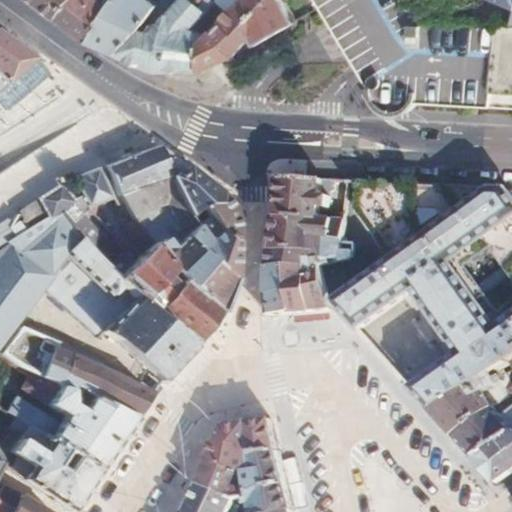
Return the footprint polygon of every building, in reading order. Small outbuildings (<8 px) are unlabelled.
[(36,0),(57,16),(69,0),(36,0)] [(69,0),(57,16),(88,40),(118,0),(69,0)] [(118,0),(88,40),(118,54),(139,26),(158,2),(155,0),(118,0)] [(207,11),(194,0),(179,0),(150,35),(139,26),(118,54),(156,71),(201,70),(234,55),(253,35),(256,31),(246,24),(247,21),(249,20),(263,0),(240,0),(224,21),(203,48),(188,36),(207,11)] [(179,0),(159,0),(158,2),(139,26),(150,35),(179,0)] [(215,0),(194,0),(207,11),(209,9),(215,0)] [(240,0),(215,0),(209,9),(224,21),(240,0)] [(285,22),(272,0),(263,0),(249,20),(247,21),(246,24),(256,31),(253,35),(257,41),(285,22)] [(511,19),(506,19),(505,22),(435,18),(416,16),(406,0),(310,0),(312,2),(310,6),(310,10),(311,14),(313,16),(316,17),(319,17),(320,17),(337,6),(348,25),(330,34),(328,38),(328,41),(330,45),(334,47),(337,48),(338,48),(356,80),(368,101),(358,101),(376,108),(379,105),(383,101),(424,99),(511,104),(511,19)] [(511,0),(501,0),(511,4),(511,5),(506,19),(511,19),(511,0)] [(337,6),(320,17),(326,27),(330,34),(348,25),(337,6)] [(44,68),(0,31),(0,102),(3,106),(44,68)] [(167,210),(217,192),(185,167),(156,146),(103,166),(113,197),(142,185),(146,189),(159,189),(159,195),(152,195),(160,202),(163,206),(167,210)] [(32,201),(44,220),(54,212),(90,247),(100,232),(78,211),(82,205),(80,203),(106,198),(97,168),(70,178),(77,194),(69,198),(56,183),(32,201)] [(281,177),(276,213),(320,217),(321,213),(340,207),(341,200),(333,200),(333,193),(338,192),(338,181),(309,179),(281,177)] [(511,193),(510,191),(358,182),(357,214),(394,261),(338,307),(361,329),(414,289),(461,351),(413,388),(422,398),(425,402),(433,411),(503,367),(511,361),(511,193)] [(142,185),(113,197),(130,219),(131,221),(160,202),(152,195),(146,189),(142,185)] [(189,203),(201,210),(239,237),(223,203),(217,192),(189,203)] [(163,206),(140,231),(149,242),(220,310),(228,292),(234,279),(177,220),(167,210),(163,206)] [(201,210),(177,220),(234,279),(237,254),(239,237),(201,210)] [(194,346),(107,264),(90,247),(54,212),(44,220),(9,241),(0,247),(0,362),(7,367),(26,378),(38,382),(59,351),(10,325),(41,285),(94,337),(100,331),(116,342),(159,382),(169,371),(194,346)] [(274,233),(269,270),(296,272),(311,271),(314,240),(345,242),(348,213),(341,213),(341,219),(320,217),(276,213),(274,233)] [(214,319),(220,310),(149,242),(140,231),(131,221),(130,219),(123,227),(141,250),(135,259),(208,328),(214,319)] [(296,272),(295,315),(314,314),(335,312),(334,308),(325,269),(338,265),(338,259),(354,255),(353,242),(345,242),(314,240),(311,271),(296,272)] [(135,259),(123,246),(107,264),(194,346),(200,338),(208,328),(135,259)] [(296,272),(269,270),(269,289),(270,291),(272,316),(283,315),(295,315),(296,272)] [(59,351),(38,382),(65,393),(69,390),(134,420),(143,406),(150,394),(59,351)] [(503,367),(433,411),(444,423),(456,437),(511,397),(511,377),(511,379),(503,367)] [(124,434),(134,420),(69,390),(65,393),(38,382),(26,378),(17,393),(60,419),(56,427),(13,401),(2,415),(13,422),(97,473),(108,457),(124,434)] [(511,433),(511,397),(456,437),(465,448),(476,459),(511,433)] [(272,420),(223,427),(205,462),(239,470),(246,469),(254,468),(253,456),(279,453),(272,420)] [(97,473),(13,422),(7,432),(18,439),(7,456),(15,461),(6,474),(67,511),(69,511),(83,493),(97,473)] [(511,433),(476,459),(485,470),(500,488),(511,478),(511,433)] [(250,501),(250,511),(293,511),(285,476),(279,453),(253,456),(254,468),(246,469),(250,495),(245,496),(245,502),(250,501)] [(239,470),(205,462),(205,485),(191,511),(241,511),(242,509),(244,507),(246,504),(245,502),(245,496),(250,495),(246,469),(239,470)] [(42,511),(1,487),(0,489),(0,511),(42,511)]
